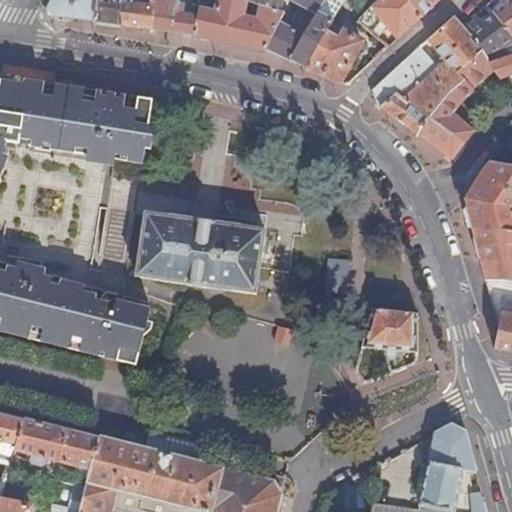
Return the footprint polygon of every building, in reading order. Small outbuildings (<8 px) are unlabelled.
[(53,0),(48,10),(56,17),(83,21),(95,23),(97,4),(111,5),(111,0),(53,0)] [(97,4),(95,23),(124,27),(120,0),(111,0),(111,5),(97,4)] [(120,0),(124,27),(140,29),(153,31),(152,5),(149,0),(120,0)] [(149,0),(152,5),(153,31),(175,34),(193,36),(198,17),(179,14),(180,4),(176,0),(174,0),(149,0)] [(246,18),(250,3),(239,0),(219,0),(217,10),(212,9),(210,13),(199,11),(198,17),(193,36),(211,40),(267,52),(281,23),(285,15),(282,14),(264,8),(260,22),(246,18)] [(282,14),(285,1),(285,0),(250,0),(250,3),(264,8),(282,14)] [(295,0),(293,3),(318,17),(309,32),(303,29),(300,34),(281,23),(267,52),(286,60),(306,68),(326,35),(331,26),(334,21),(321,14),(328,0),(295,0)] [(328,0),(321,14),(334,21),(344,3),(337,0),(328,0)] [(383,0),(371,10),(381,21),(399,40),(422,18),(407,0),(383,0)] [(407,0),(422,18),(441,0),(407,0)] [(511,0),(508,0),(495,12),(511,32),(511,0)] [(372,33),(381,21),(371,10),(359,23),(372,33)] [(511,32),(495,12),(494,13),(483,23),(476,16),(463,27),(482,52),(486,59),(491,64),(511,56),(511,32)] [(398,94),(426,120),(446,96),(463,81),(457,74),(482,52),(463,27),(455,17),(429,41),(447,63),(439,70),(421,48),(374,92),(379,104),(383,107),(398,94)] [(338,41),(343,33),(331,26),(326,35),(338,41)] [(362,43),(343,33),(338,41),(326,35),(306,68),(333,80),(341,83),(362,43)] [(464,145),(474,132),(451,115),(471,92),(495,70),(491,64),(486,59),(482,52),(457,74),(463,81),(446,96),(426,120),(427,120),(464,145)] [(495,70),(502,80),(511,75),(511,56),(491,64),(495,70)] [(11,151),(14,144),(5,143),(0,140),(0,80),(1,78),(0,77),(0,178),(3,171),(11,151)] [(32,147),(141,165),(143,165),(154,101),(76,89),(64,87),(1,78),(0,80),(0,140),(5,143),(14,144),(20,145),(21,140),(33,141),(32,147)] [(418,134),(427,120),(426,120),(398,94),(383,107),(401,121),(418,134)] [(452,159),(464,145),(427,120),(418,134),(435,147),(452,159)] [(511,285),(511,166),(492,162),(468,194),(464,200),(486,282),(511,285)] [(138,270),(137,277),(226,290),(255,294),(257,285),(264,230),(146,213),(145,220),(138,270)] [(351,296),(352,260),(329,259),(327,295),(351,296)] [(0,265),(0,331),(35,340),(65,348),(74,350),(136,366),(151,310),(122,302),(119,301),(117,306),(96,300),(97,295),(85,292),(86,287),(40,276),(42,269),(28,266),(25,265),(24,271),(0,265)] [(491,299),(498,328),(499,328),(502,316),(511,317),(511,285),(486,282),(491,299)] [(374,310),(363,349),(419,353),(418,314),(374,310)] [(205,315),(173,352),(194,371),(227,335),(205,315)] [(511,317),(502,316),(499,328),(498,328),(494,349),(511,352),(511,317)] [(364,380),(385,378),(382,354),(361,357),(364,380)] [(0,413),(0,454),(13,458),(15,450),(25,420),(6,415),(0,413)] [(75,474),(90,478),(100,439),(57,428),(25,420),(15,450),(34,455),(32,460),(35,464),(44,466),(46,464),(47,458),(77,466),(75,474)] [(419,510),(432,511),(454,511),(463,469),(476,472),(465,432),(452,425),(434,435),(419,510)] [(90,478),(85,495),(81,511),(141,511),(157,453),(139,449),(135,448),(100,439),(90,478)] [(276,511),(280,496),(272,483),(157,453),(141,511),(276,511)] [(55,505),(61,481),(46,477),(39,503),(54,506),(52,511),(81,511),(85,495),(74,493),(69,508),(55,505)] [(473,511),(487,511),(482,493),(472,494),(473,511)] [(30,511),(32,506),(0,500),(0,511),(30,511)]
